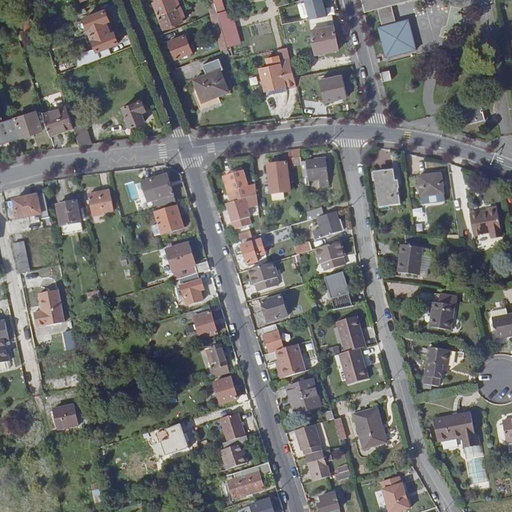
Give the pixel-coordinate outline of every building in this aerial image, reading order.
[(154,0),(160,15),(180,7),(188,4),(186,0),(179,0),(177,1),(176,0),(154,0)] [(362,0),(365,12),(379,9),(383,25),(378,26),(386,58),(417,50),(409,18),(396,22),(392,5),(411,0),(362,0)] [(160,15),(165,28),(185,20),(180,7),(160,15)] [(91,34),(110,27),(107,21),(111,20),(106,10),(85,18),(91,34)] [(217,13),(220,23),(228,20),(225,11),(217,13)] [(212,15),(223,51),(228,49),(224,37),(220,23),(217,13),(212,15)] [(333,14),(310,18),(315,53),(338,49),(333,14)] [(41,26),(52,21),(50,16),(40,20),(41,25),(41,26)] [(26,31),(35,27),(33,19),(23,23),(26,31)] [(62,20),(43,27),(47,36),(65,29),(62,20)] [(165,28),(167,32),(187,25),(185,20),(165,28)] [(220,23),(224,37),(232,35),(230,28),(233,27),(231,21),(229,22),(228,20),(220,23)] [(112,34),(110,27),(91,34),(98,50),(93,52),(93,50),(54,64),(58,75),(98,59),(112,53),(109,46),(119,42),(116,32),(112,34)] [(185,36),(169,42),(175,59),(192,52),(185,36)] [(287,53),(278,55),(267,57),(268,66),(260,68),(265,90),(271,88),(286,85),(286,88),(294,86),(287,53)] [(195,80),(203,101),(228,92),(220,70),(224,69),(219,58),(203,64),(207,75),(195,80)] [(390,70),(381,73),(383,81),(392,79),(390,70)] [(320,78),(323,105),(346,103),(343,76),(320,78)] [(286,85),(271,88),(273,94),(287,91),(286,88),(286,85)] [(456,93),(463,126),(485,120),(480,101),(476,102),(473,89),(456,93)] [(143,100),(123,107),(131,126),(145,121),(141,112),(147,111),(143,100)] [(50,135),(75,127),(74,124),(72,120),(68,106),(43,114),(50,135)] [(37,111),(15,117),(21,137),(43,131),(37,111)] [(13,119),(0,122),(0,144),(19,138),(13,119)] [(81,146),(90,145),(86,132),(89,132),(87,124),(75,127),(81,146)] [(300,164),(299,150),(290,152),(291,163),(295,163),(296,166),(301,166),(300,164)] [(300,164),(301,166),(303,188),(309,187),(308,182),(320,181),(321,189),(329,187),(325,161),(319,162),(319,160),(315,160),(315,162),(300,164)] [(287,163),(268,166),(272,194),(291,192),(287,163)] [(374,175),(379,207),(400,204),(398,187),(396,188),(393,169),(384,171),(384,174),(374,175)] [(257,196),(255,185),(246,187),(241,172),(223,177),(231,204),(246,199),(257,196)] [(441,174),(418,177),(420,197),(444,193),(441,174)] [(153,202),(156,210),(176,203),(168,176),(141,184),(148,204),(153,202)] [(89,194),(91,216),(113,213),(110,192),(89,194)] [(46,194),(4,202),(8,221),(40,214),(42,220),(51,218),(46,194)] [(231,204),(226,205),(235,231),(251,226),(249,219),(251,219),(248,210),(249,210),(246,199),(231,204)] [(61,226),(81,222),(77,201),(57,205),(61,226)] [(177,207),(155,214),(162,236),(184,229),(177,207)] [(487,213),(470,216),(473,236),(490,233),(491,237),(501,236),(497,208),(486,210),(487,213)] [(321,209),(306,213),(307,221),(316,218),(324,216),(321,209)] [(338,220),(336,212),(324,216),(316,218),(320,229),(313,231),(315,240),(342,232),(339,225),(342,225),(340,220),(338,220)] [(269,246),(293,236),(288,225),(265,235),(269,246)] [(231,239),(233,244),(246,240),(245,234),(231,239)] [(13,244),(20,275),(32,272),(25,241),(13,244)] [(265,255),(261,242),(242,247),(248,266),(258,263),(256,258),(265,255)] [(345,253),(342,243),(318,250),(322,265),(324,264),(327,272),(346,266),(344,259),(342,253),(345,253)] [(294,249),(296,257),(312,252),(309,244),(294,249)] [(210,270),(207,262),(196,266),(189,245),(168,251),(174,274),(178,273),(181,279),(198,274),(210,270)] [(401,263),(398,262),(397,274),(419,276),(422,248),(403,246),(401,263)] [(422,255),(420,277),(428,277),(430,256),(422,255)] [(277,280),(272,264),(249,271),(251,282),(255,281),(256,286),(258,293),(277,288),(275,280),(277,280)] [(198,274),(181,279),(183,286),(181,287),(187,307),(203,302),(200,292),(204,291),(201,281),(200,282),(198,274)] [(343,274),(324,280),(335,311),(355,307),(343,274)] [(45,308),(41,309),(35,310),(38,325),(64,319),(57,287),(38,291),(40,303),(43,302),(45,308)] [(456,291),(452,291),(434,289),(432,302),(435,303),(432,319),(430,319),(429,327),(450,330),(456,291)] [(282,298),(262,304),(268,324),(288,317),(282,298)] [(209,307),(186,314),(188,320),(194,318),(200,340),(217,335),(209,307)] [(511,312),(492,317),(497,339),(511,335),(511,312)] [(346,353),(361,349),(366,347),(358,317),(337,322),(346,353)] [(0,323),(0,364),(7,363),(8,362),(5,347),(4,342),(9,341),(5,323),(0,323)] [(277,325),(262,329),(270,355),(279,352),(284,351),(277,325)] [(67,351),(77,349),(76,348),(74,334),(64,336),(67,351)] [(212,371),(214,379),(221,376),(230,374),(221,346),(206,351),(210,364),(212,364),(214,370),(212,371)] [(284,351),(279,352),(281,361),(279,361),(285,379),(310,372),(305,354),(299,355),(297,347),(284,351)] [(429,348),(423,385),(440,387),(441,379),(443,380),(445,367),(448,367),(450,351),(429,348)] [(369,379),(361,349),(346,353),(340,355),(348,385),(369,379)] [(157,360),(149,362),(151,373),(159,371),(157,360)] [(285,379),(279,361),(276,362),(282,381),(285,379)] [(320,369),(318,361),(312,363),(315,371),(320,369)] [(7,363),(0,364),(0,371),(9,370),(7,363)] [(58,378),(61,391),(77,386),(74,374),(58,378)] [(214,379),(213,379),(221,406),(238,401),(231,379),(223,382),(221,376),(214,379)] [(295,405),(298,415),(320,408),(312,383),(287,391),(292,406),(295,405)] [(54,410),(58,431),(80,427),(75,405),(54,410)] [(355,417),(364,449),(387,443),(384,432),(382,432),(376,411),(355,417)] [(220,418),(226,442),(245,437),(239,413),(220,418)] [(464,414),(432,420),(437,442),(455,438),(458,450),(471,447),(464,414)] [(341,419),(334,421),(340,441),(346,440),(341,419)] [(175,454),(189,450),(182,427),(168,432),(175,454)] [(314,427),(296,432),(302,452),(321,447),(314,427)] [(249,444),(247,437),(223,445),(226,451),(222,452),(228,471),(248,464),(243,446),(249,444)] [(302,452),(304,459),(306,459),(323,454),(321,447),(302,452)] [(330,452),(323,454),(326,463),(333,462),(330,452)] [(314,472),(317,482),(331,477),(326,463),(323,454),(306,459),(310,472),(314,472)] [(337,482),(350,478),(349,472),(343,474),(339,475),(335,476),(337,482)] [(258,474),(229,484),(234,500),(263,491),(258,474)] [(384,492),(390,511),(403,511),(411,509),(403,486),(402,486),(399,478),(383,483),(386,491),(384,492)] [(178,484),(180,492),(187,490),(185,482),(178,484)] [(318,507),(319,511),(339,511),(340,511),(335,495),(320,499),(322,505),(318,507)] [(273,511),(270,500),(250,506),(252,511),(273,511)]
